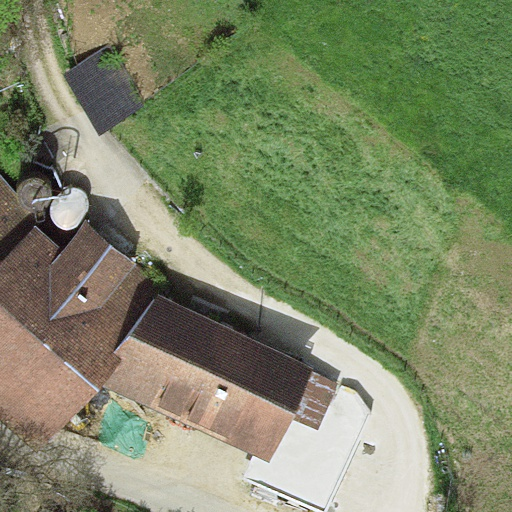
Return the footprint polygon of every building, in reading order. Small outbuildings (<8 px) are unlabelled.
[(146,108),(109,45),(63,71),(100,134),(146,108)] [(0,417),(40,452),(103,386),(121,357),(114,351),(158,293),(163,289),(126,255),(99,233),(86,220),(64,250),(36,224),(40,218),(0,174),(0,417)] [(107,223),(99,233),(126,255),(134,246),(107,223)] [(314,369),(158,293),(114,351),(121,357),(103,386),(271,462),(291,417),(314,369)] [(340,381),(314,369),(291,417),(318,430),(340,381)]
